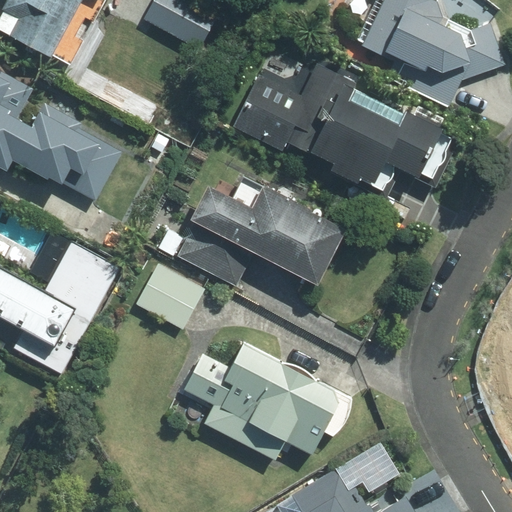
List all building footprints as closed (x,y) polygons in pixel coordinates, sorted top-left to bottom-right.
[(9,0),(0,18),(0,20),(60,51),(86,0),(9,0)] [(218,0),(153,0),(145,16),(202,45),(223,2),(218,0)] [(442,0),(385,0),(364,43),(402,75),(453,101),(464,78),(504,61),(493,22),(477,26),(447,13),(442,0)] [(317,60),(301,94),(260,74),(240,117),(390,188),(403,161),(424,171),(447,124),(416,109),(417,107),(317,60)] [(0,158),(13,166),(20,155),(99,197),(125,149),(43,105),(35,120),(22,113),(37,86),(0,66),(0,158)] [(354,224),(269,181),(258,202),(215,181),(179,252),(240,283),(259,245),(326,279),(354,224)] [(62,375),(122,267),(72,239),(43,290),(0,266),(0,314),(24,328),(13,348),(62,375)] [(206,285),(160,260),(138,302),(184,326),(206,285)] [(216,400),(206,420),(280,457),(290,438),(316,451),(348,389),(249,339),(236,365),(207,351),(189,387),(216,400)] [(374,511),(345,465),(284,503),(289,511),(418,511),(407,494),(379,511),(374,511)]
